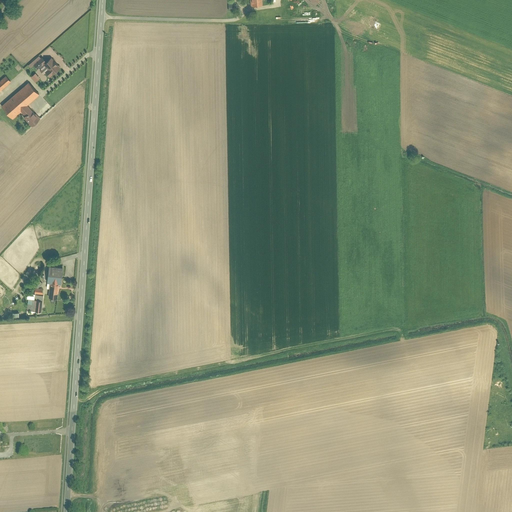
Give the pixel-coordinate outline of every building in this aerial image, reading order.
[(41,58),(33,65),(40,73),(43,71),(49,79),(60,69),(51,58),(45,63),(41,58)] [(34,72),(30,76),(34,81),(39,77),(34,72)] [(5,76),(0,80),(0,90),(10,82),(5,76)] [(28,83),(0,107),(12,122),(20,115),(31,127),(39,120),(27,107),(40,96),(28,83)] [(63,268),(48,267),(46,284),(51,285),(49,299),(57,300),(58,286),(61,286),(63,268)] [(37,279),(32,284),(37,289),(42,284),(37,279)] [(42,290),(34,290),(34,297),(26,297),(26,301),(32,301),(31,313),(41,314),(41,305),(43,305),(43,296),(42,296),(42,290)]
